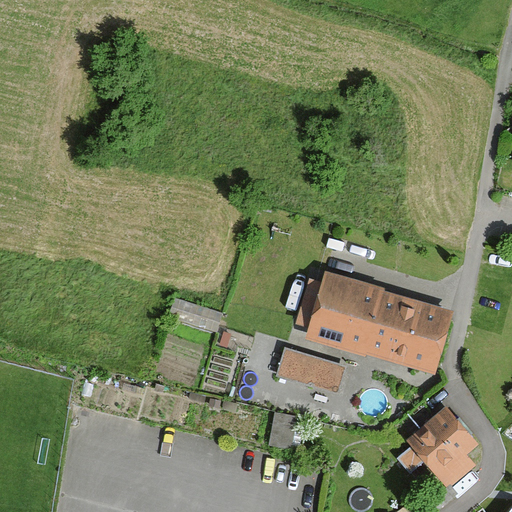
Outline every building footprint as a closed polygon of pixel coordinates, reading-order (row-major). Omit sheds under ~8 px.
[(399,306),(313,280),(302,318),(316,323),(315,328),(430,362),(443,319),(408,308),(410,303),(401,300),(399,306)] [(313,362),(286,357),(282,377),(308,382),(313,362)] [(321,361),(316,382),(340,388),(345,367),(321,361)] [(416,442),(453,484),(474,466),(460,450),(469,442),(465,438),(471,433),(459,419),(457,421),(450,413),(416,442)] [(293,424),(275,421),(271,444),(288,448),(293,424)]
